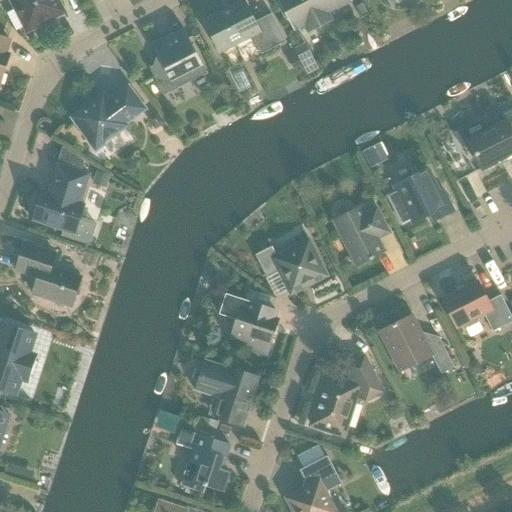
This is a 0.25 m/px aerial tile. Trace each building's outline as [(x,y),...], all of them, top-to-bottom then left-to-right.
[(11,0),(28,32),(64,13),(57,0),(11,0)] [(281,0),(296,28),(306,22),(310,30),(329,20),(325,12),(348,1),(347,0),(281,0)] [(273,14),(268,16),(255,23),(245,3),(205,23),(220,52),(252,36),(261,55),(267,52),(272,62),(287,54),(282,44),(287,42),(273,14)] [(150,68),(164,95),(207,73),(183,28),(182,28),(184,31),(155,46),(153,43),(152,44),(159,58),(158,64),(150,68)] [(321,29),(302,38),(308,52),(327,44),(321,29)] [(10,40),(0,36),(0,87),(9,62),(4,60),(10,40)] [(115,98),(116,99),(111,103),(104,94),(72,118),(89,140),(87,142),(95,153),(107,145),(106,143),(128,126),(126,124),(146,110),(129,87),(115,98)] [(470,145),(483,171),(508,158),(509,160),(511,158),(511,111),(503,116),(506,122),(489,130),(483,119),(455,133),(463,149),(470,145)] [(55,138),(32,132),(26,156),(49,162),(55,138)] [(372,176),(392,165),(380,142),(360,153),(372,176)] [(52,188),(53,188),(51,194),(43,191),(33,221),(65,232),(63,236),(62,235),(61,237),(91,246),(91,245),(89,244),(96,224),(80,219),(85,205),(80,203),(90,175),(83,173),(87,162),(64,148),(52,188)] [(454,212),(443,189),(439,191),(428,170),(395,187),(398,193),(389,197),(404,226),(412,221),(413,224),(430,215),(434,222),(454,212)] [(94,185),(107,189),(111,176),(98,172),(94,185)] [(471,172),(455,179),(466,202),(482,195),(471,172)] [(334,221),(357,267),(374,259),(374,258),(385,252),(378,238),(388,233),(377,210),(366,215),(362,207),(334,221)] [(277,257),(272,247),(256,255),(267,278),(280,272),(291,295),(328,276),(309,240),(277,257)] [(17,271),(39,278),(34,295),(72,308),(82,277),(51,267),(55,254),(26,244),(17,271)] [(384,255),(391,271),(401,267),(395,250),(384,255)] [(511,322),(511,316),(501,295),(489,302),(479,283),(443,301),(457,328),(464,324),(465,327),(468,328),(477,323),(478,320),(477,318),(484,314),(493,332),(511,322)] [(277,327),(272,325),(276,311),(226,295),(220,315),(237,320),(232,337),(254,344),(251,355),(266,360),(277,327)] [(380,333),(401,372),(432,356),(442,374),(455,368),(439,338),(427,344),(413,316),(380,333)] [(36,357),(29,355),(35,334),(4,324),(0,334),(0,391),(15,396),(21,379),(28,381),(36,357)] [(365,401),(366,401),(383,393),(365,357),(348,366),(353,375),(350,383),(327,376),(326,380),(324,382),(322,387),(323,390),(316,412),(314,414),(312,419),(312,422),(313,422),(312,426),(331,432),(330,434),(345,438),(348,428),(347,427),(358,393),(363,390),(368,399),(365,401)] [(196,391),(222,400),(217,417),(215,417),(215,418),(245,428),(253,405),(251,404),(259,378),(230,368),(206,361),(196,391)] [(158,422),(176,428),(180,416),(161,411),(158,422)] [(0,412),(0,446),(10,415),(0,412)] [(201,425),(218,430),(220,423),(204,418),(201,425)] [(230,473),(220,469),(223,459),(224,460),(228,446),(230,447),(231,446),(181,429),(176,444),(193,450),(190,461),(189,461),(188,462),(189,462),(182,485),(181,485),(180,486),(204,494),(207,487),(225,492),(225,491),(224,491),(230,473)] [(300,471),(307,483),(305,490),(288,499),(294,511),(334,511),(325,493),(342,484),(328,457),(300,471)] [(187,511),(189,510),(159,500),(155,511),(187,511)]
